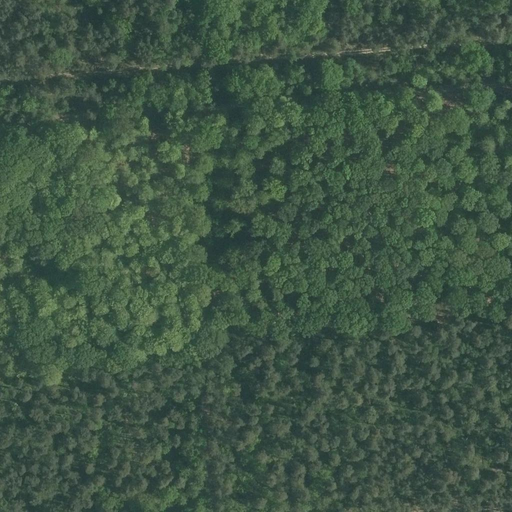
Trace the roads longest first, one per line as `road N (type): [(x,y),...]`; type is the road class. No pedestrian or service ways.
road 1 (track): [(511,39),(0,81)]
road 2 (track): [(511,84),(0,124)]
